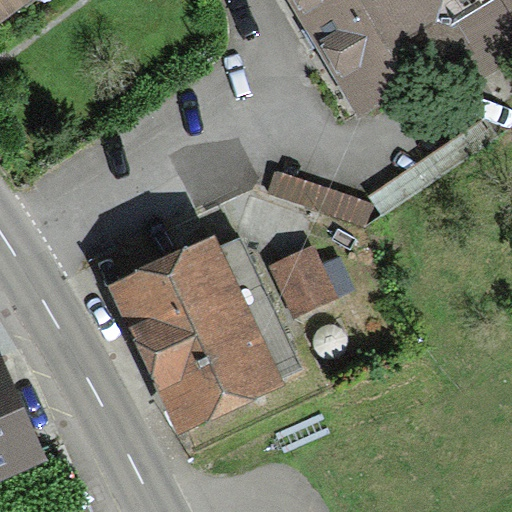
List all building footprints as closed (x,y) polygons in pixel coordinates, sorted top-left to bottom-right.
[(0,0),(0,33),(46,0),(0,0)] [(282,0),(306,41),(358,132),(473,66),(456,37),(510,5),(507,0),(282,0)] [(511,0),(507,0),(510,5),(456,37),(473,66),(483,83),(511,66),(511,0)] [(238,243),(116,296),(181,446),(283,402),(274,382),(295,372),(238,243)] [(317,253),(275,269),(295,320),(337,303),(317,253)] [(0,495),(53,472),(0,349),(0,495)]
